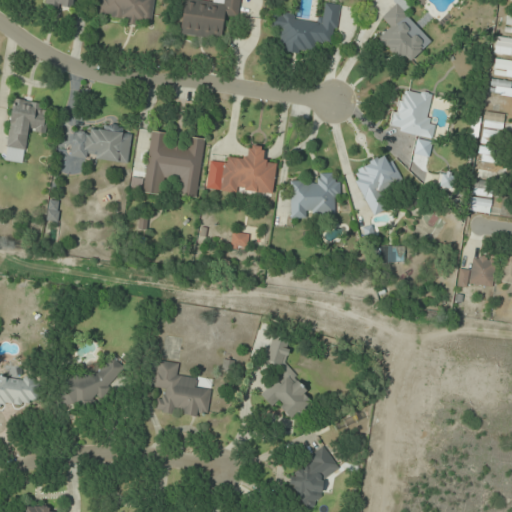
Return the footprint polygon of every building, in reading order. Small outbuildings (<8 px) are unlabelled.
[(45,0),(45,7),(73,10),(73,0),(45,0)] [(99,0),(97,17),(141,23),(142,19),(152,20),(154,0),(99,0)] [(195,0),(183,0),(180,35),(222,39),(225,17),(238,18),(240,0),(212,0),(212,2),(195,0)] [(340,5),(325,2),(322,21),(272,13),(270,28),(281,29),(278,50),(312,55),(314,42),(333,45),(340,5)] [(390,27),(378,39),(399,59),(404,54),(411,61),(426,45),(402,23),(410,16),(396,3),(381,18),(390,27)] [(496,54),(511,56),(511,38),(498,36),(496,54)] [(511,60),(495,59),(493,75),(511,77),(511,60)] [(511,96),(511,82),(491,79),(489,92),(511,96)] [(24,163),(28,130),(47,132),(49,112),(40,111),(41,101),(13,97),(5,160),(24,163)] [(481,142),(499,144),(501,131),(502,131),(504,114),(485,112),(483,128),(481,142)] [(128,162),(131,135),(122,134),(123,125),(104,124),(103,130),(90,129),(90,133),(73,131),(70,157),(128,162)] [(197,198),(205,139),(188,137),(187,143),(170,141),(171,134),(152,131),(143,193),(161,195),(164,179),(180,181),(178,196),(197,198)] [(209,160),(206,188),(273,197),(277,162),(265,161),(267,147),(248,145),(246,159),(228,157),(227,162),(209,160)] [(498,164),(501,152),(480,148),(477,159),(498,164)] [(373,216),(390,208),(382,192),(402,182),(388,154),(352,171),(373,216)] [(473,176),(499,182),(502,169),(477,163),(473,176)] [(319,182),(290,182),(290,218),(309,218),(309,214),(333,214),(333,198),(341,198),(341,181),(333,181),(333,173),(319,173),(319,182)] [(455,176),(441,173),(439,186),(453,188),(455,176)] [(472,193),(492,197),(494,185),(474,181),(472,193)] [(490,214),(492,200),(470,197),(468,210),(490,214)] [(59,200),(49,200),(48,221),(58,221),(59,200)] [(246,249),(249,236),(234,232),(230,245),(246,249)] [(402,262),(402,247),(381,247),(381,262),(402,262)] [(500,280),(511,283),(511,256),(507,255),(500,280)] [(472,272),(459,271),(459,285),(493,286),(494,257),(472,257),(472,272)] [(265,353),(283,374),(263,392),(290,421),(314,399),(280,362),(291,352),(280,340),(265,353)] [(153,388),(161,389),(158,412),(175,415),(176,412),(207,417),(211,390),(195,387),(196,378),(177,374),(179,364),(158,360),(153,388)] [(0,402),(38,405),(39,379),(0,376),(0,402)] [(320,482),(339,468),(326,448),(285,478),(306,508),(328,493),(320,482)]
